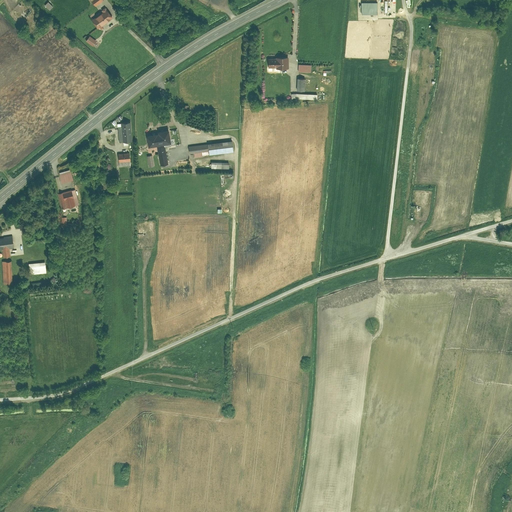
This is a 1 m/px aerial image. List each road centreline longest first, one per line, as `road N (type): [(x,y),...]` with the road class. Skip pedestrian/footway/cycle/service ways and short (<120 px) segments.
road 1 (track): [(0,399),(63,392),(308,282),(467,233)]
road 2 (secondary): [(281,0),(164,66),(0,197)]
road 3 (track): [(389,255),(410,45),(403,0)]
road 4 (track): [(396,253),(424,59)]
